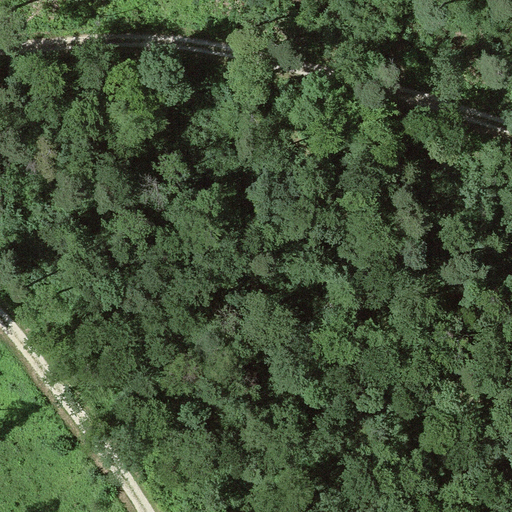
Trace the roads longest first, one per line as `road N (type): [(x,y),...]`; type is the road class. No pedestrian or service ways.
road 1 (track): [(0,46),(191,44),(511,121)]
road 2 (track): [(151,511),(0,308)]
